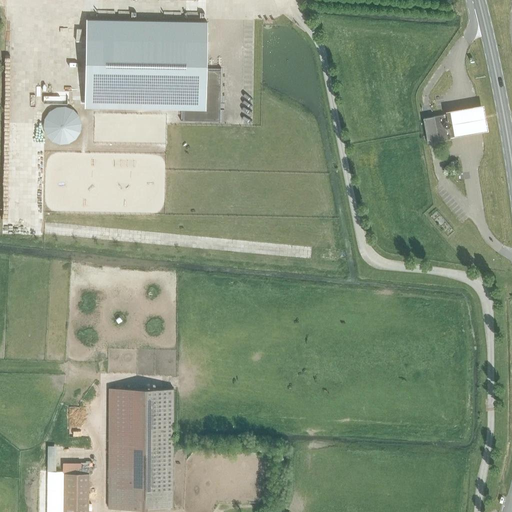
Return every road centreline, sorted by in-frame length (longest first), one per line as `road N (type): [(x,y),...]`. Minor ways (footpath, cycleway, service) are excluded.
road 1 (track): [(326,255),(26,226),(32,0)]
road 2 (track): [(0,2),(234,8)]
road 3 (primary): [(511,168),(478,0)]
